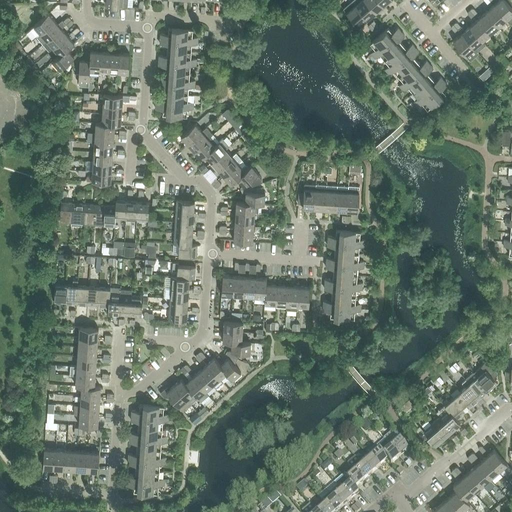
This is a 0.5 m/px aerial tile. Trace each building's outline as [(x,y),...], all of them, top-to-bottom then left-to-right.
[(364,0),(359,0),(354,5),(367,19),(375,12),(364,0)] [(378,0),(364,0),(375,12),(383,5),(378,0)] [(499,0),(494,5),(507,19),(510,24),(511,22),(511,7),(505,0),(499,0)] [(367,19),(354,5),(351,1),(343,9),(358,27),(367,19)] [(494,5),(486,12),(498,26),(507,19),(494,5)] [(486,12),(477,19),(490,33),(498,26),(486,12)] [(29,29),(36,37),(55,20),(48,13),(29,29)] [(477,19),(469,26),(482,40),(490,33),(477,19)] [(55,20),(36,37),(42,44),(61,28),(66,24),(63,21),(62,20),(58,24),(55,20)] [(371,30),(374,30),(377,27),(377,24),(374,20),(367,26),(371,30)] [(461,27),(458,30),(461,33),(477,52),(486,45),(482,40),(469,26),(465,30),(462,26),(461,27)] [(49,51),(53,47),(68,35),(61,28),(42,44),(49,51)] [(160,33),(160,38),(180,40),(180,28),(168,28),(167,37),(165,37),(165,34),(160,33)] [(180,28),(180,40),(198,41),(198,37),(192,37),(193,29),(180,28)] [(388,28),(378,36),(386,44),(401,31),(398,28),(394,31),(396,34),(394,35),(388,28)] [(386,44),(393,53),(402,44),(396,37),(398,36),(400,38),(404,35),(401,31),(386,44)] [(477,52),(461,33),(452,41),(470,61),(479,54),(477,52)] [(53,47),(59,55),(60,55),(67,49),(74,43),(68,35),(53,47)] [(370,53),(373,56),(386,44),(378,36),(369,44),(374,49),(370,53)] [(167,40),(167,50),(179,50),(180,40),(160,38),(160,43),(165,44),(165,40),(167,40)] [(180,40),(179,50),(191,51),(192,44),(197,44),(198,41),(180,40)] [(19,44),(14,48),(18,53),(22,49),(19,44)] [(379,55),(384,60),(393,53),(386,44),(373,56),(375,58),(379,55)] [(393,53),(400,61),(415,47),(412,44),(408,47),(410,50),(409,51),(402,44),(393,53)] [(400,61),(407,69),(417,61),(410,54),(412,52),(415,55),(418,51),(415,47),(400,61)] [(22,49),(18,53),(22,56),(23,58),(27,54),(22,49)] [(67,62),(73,65),(78,54),(77,54),(74,56),(67,49),(60,55),(59,55),(52,61),(59,69),(67,62)] [(90,50),(90,60),(89,70),(99,70),(100,51),(90,50)] [(159,55),(159,60),(178,61),(179,50),(167,50),(166,59),(164,59),(164,55),(159,55)] [(179,50),(178,61),(196,63),(196,59),(191,58),(191,51),(179,50)] [(110,52),(100,51),(99,70),(109,71),(110,52)] [(120,53),(110,52),(109,71),(118,72),(120,53)] [(130,54),(120,53),(118,72),(128,72),(130,54)] [(384,69),(387,72),(400,61),(393,53),(384,60),(388,66),(384,69)] [(78,54),(73,65),(79,68),(78,86),(88,87),(89,70),(90,60),(80,59),(80,55),(78,54)] [(504,55),(498,60),(503,65),(504,67),(510,62),(504,55)] [(29,56),(25,60),(28,63),(31,67),(35,64),(29,56)] [(166,62),(165,71),(177,72),(178,61),(159,60),(158,65),(163,66),(163,62),(166,62)] [(407,69),(414,77),(429,64),(426,60),(422,63),(425,66),(423,68),(417,61),(407,69)] [(178,61),(177,72),(190,73),(190,66),(196,66),(196,63),(178,61)] [(393,71),(398,77),(407,69),(400,61),(387,72),(389,75),(393,71)] [(494,62),(489,66),(490,67),(494,71),(499,67),(495,63),(494,62)] [(35,64),(31,67),(33,70),(36,73),(37,74),(41,71),(35,64)] [(414,77),(421,85),(431,77),(425,70),(426,68),(429,71),(433,68),(429,64),(414,77)] [(490,67),(479,77),(483,81),(494,71),(490,67)] [(399,86),(401,89),(414,77),(407,69),(398,77),(403,82),(399,86)] [(157,77),(157,82),(177,83),(177,72),(165,71),(164,81),(162,81),(162,77),(157,77)] [(177,72),(177,83),(195,84),(195,81),(189,80),(190,73),(177,72)] [(421,85),(429,93),(444,80),(440,76),(436,80),(439,82),(437,84),(431,77),(421,85)] [(407,87),(412,93),(421,85),(414,77),(401,89),(403,91),(407,87)] [(444,80),(429,93),(436,102),(445,94),(439,86),(440,84),(443,87),(447,84),(444,80)] [(164,83),(164,93),(176,94),(177,83),(157,82),(157,87),(162,87),(162,83),(164,83)] [(177,83),(176,94),(188,95),(189,87),(194,88),(195,84),(177,83)] [(413,102),(415,105),(429,93),(421,85),(412,93),(417,98),(413,102)] [(104,93),(103,103),(122,105),(122,100),(128,101),(129,99),(130,95),(127,95),(123,95),(104,93)] [(156,98),(156,103),(175,105),(176,94),(164,93),(163,102),(161,102),(161,98),(156,98)] [(429,93),(415,105),(417,107),(422,104),(427,110),(436,102),(429,93)] [(176,94),(175,105),(193,106),(193,102),(188,102),(188,95),(176,94)] [(103,103),(102,113),(121,114),(122,105),(103,103)] [(162,115),(174,116),(175,105),(156,103),(155,108),(160,108),(161,105),(163,105),(162,115)] [(175,105),(174,116),(187,117),(187,109),(193,109),(193,106),(175,105)] [(228,108),(222,113),(229,121),(235,115),(232,113),(228,108)] [(102,113),(102,122),(115,124),(121,125),(121,114),(102,113)] [(235,115),(229,121),(235,128),(241,122),(237,118),(235,116),(235,115)] [(96,122),(95,133),(114,134),(115,124),(102,122),(96,122)] [(180,136),(187,144),(201,131),(195,123),(192,126),(189,122),(185,126),(188,129),(180,136)] [(241,122),(235,128),(242,135),(245,133),(248,130),(244,126),(242,124),(241,122)] [(201,131),(187,144),(193,151),(208,138),(213,134),(206,127),(205,128),(202,131),(201,131)] [(502,130),(502,144),(503,145),(509,145),(510,131),(504,130),(502,130)] [(95,133),(94,142),(113,144),(114,134),(95,133)] [(208,138),(193,151),(200,158),(204,154),(219,141),(213,134),(208,138)] [(211,162),(226,149),(229,146),(223,138),(219,141),(204,154),(211,162)] [(94,142),(94,152),(113,153),(113,144),(94,142)] [(211,162),(217,169),(232,156),(226,149),(211,162)] [(94,152),(93,161),(112,162),(113,153),(94,152)] [(217,169),(223,176),(242,160),(236,153),(232,156),(217,169)] [(230,184),(237,178),(244,171),(248,167),(242,160),(223,176),(230,184)] [(93,161),(92,171),(111,172),(112,162),(93,161)] [(244,171),(237,178),(243,185),(240,188),(241,190),(253,186),(252,184),(262,181),(261,178),(257,173),(258,173),(251,165),(248,167),(244,171)] [(87,176),(87,180),(92,181),(111,182),(111,172),(92,171),(92,177),(87,176)] [(303,204),(303,207),(314,208),(315,189),(315,186),(315,185),(304,184),(304,185),(304,192),(303,198),(303,204)] [(315,189),(314,208),(325,209),(326,190),(326,185),(315,185),(315,186),(315,189)] [(326,190),(325,209),(335,210),(337,191),(337,186),(326,185),(326,190)] [(253,186),(241,190),(241,192),(245,192),(245,201),(255,202),(255,203),(261,203),(264,204),(264,193),(261,188),(254,191),(253,186)] [(337,191),(335,210),(346,211),(347,191),(348,187),(337,186),(337,191)] [(347,191),(346,211),(357,211),(358,192),(358,188),(348,187),(347,191)] [(176,199),(175,210),(193,212),(194,201),(176,199)] [(116,200),(115,206),(116,206),(115,218),(126,219),(128,201),(116,200)] [(138,201),(128,201),(126,219),(137,219),(138,201)] [(149,202),(138,201),(137,219),(148,220),(149,202)] [(235,211),(254,212),(261,213),(261,203),(255,203),(255,202),(245,201),(236,201),(235,211)] [(60,220),(71,220),(72,203),(61,202),(60,220)] [(71,220),(82,221),(83,203),(72,203),(71,220)] [(82,221),(93,222),(94,204),(83,203),(82,221)] [(93,222),(104,223),(105,205),(94,204),(93,222)] [(105,205),(104,223),(115,224),(115,218),(116,206),(115,206),(105,205)] [(175,210),(175,221),(192,222),(193,212),(175,210)] [(235,211),(234,221),(254,222),(254,212),(235,211)] [(175,221),(174,232),(192,233),(192,222),(175,221)] [(234,221),(234,230),(253,232),(254,222),(234,221)] [(253,232),(234,230),(233,240),(252,241),(253,232)] [(328,236),(327,240),(347,242),(348,231),(335,230),(335,240),(332,240),(332,236),(328,236)] [(348,231),(347,242),(365,243),(365,240),(359,239),(360,232),(348,231)] [(173,243),(179,244),(191,245),(191,244),(192,233),(174,232),(173,243)] [(334,243),(334,252),(346,252),(347,242),(327,240),(327,246),(332,246),(332,242),(334,243)] [(347,242),(346,252),(359,253),(359,246),(365,246),(365,243),(347,242)] [(148,257),(155,257),(156,245),(146,244),(145,251),(145,252),(148,252),(148,257)] [(191,245),(179,244),(178,255),(196,256),(197,244),(191,244),(191,245)] [(134,256),(135,247),(124,246),(124,255),(134,256)] [(326,257),(326,262),(346,263),(346,252),(334,252),(333,261),(331,261),(331,257),(326,257)] [(346,252),(346,263),(363,264),(364,261),(358,261),(359,253),(346,252)] [(333,264),(333,273),(345,274),(346,263),(326,262),(326,267),(331,267),(331,264),(333,264)] [(177,270),(177,276),(177,277),(189,278),(195,278),(195,266),(178,265),(178,263),(172,263),(172,270),(177,270)] [(346,263),(345,274),(357,275),(358,268),(363,268),(363,264),(346,263)] [(325,279),(325,284),(344,285),(345,274),(333,273),(332,283),(330,283),(330,279),(325,279)] [(345,274),(344,285),(362,286),(362,283),(357,283),(357,275),(345,274)] [(221,294),(233,294),(234,275),(223,275),(221,294)] [(233,294),(243,295),(245,276),(234,275),(233,294)] [(171,276),(170,287),(189,289),(189,278),(177,277),(177,276),(171,276)] [(243,295),(254,296),(256,277),(245,276),(243,295)] [(254,296),(265,297),(266,284),(267,284),(267,278),(256,277),(254,296)] [(67,284),(65,302),(76,303),(77,285),(78,280),(72,280),(72,285),(67,284)] [(54,301),(65,302),(67,284),(55,283),(54,301)] [(265,303),(276,304),(278,285),(267,284),(266,284),(265,297),(265,303)] [(332,286),(331,295),(344,296),(344,285),(325,284),(324,289),(329,289),(330,285),(332,286)] [(76,303),(87,304),(88,286),(77,285),(76,303)] [(276,304),(287,304),(288,286),(278,285),(276,304)] [(344,285),(344,296),(356,296),(356,290),(362,290),(362,286),(344,285)] [(87,304),(98,305),(99,287),(88,286),(87,304)] [(288,286),(287,304),(286,310),(297,311),(297,305),(299,286),(288,286)] [(310,287),(299,286),(297,305),(309,306),(310,287)] [(98,305),(108,306),(109,293),(110,293),(110,287),(99,287),(98,305)] [(170,287),(170,298),(188,299),(189,289),(170,287)] [(130,313),(131,294),(132,290),(121,289),(121,294),(119,312),(130,313)] [(108,311),(119,312),(121,294),(110,293),(109,293),(108,306),(108,311)] [(131,294),(130,313),(141,313),(143,295),(131,294)] [(324,300),(323,305),(343,306),(344,296),(331,295),(331,304),(328,304),(329,301),(324,300)] [(344,296),(343,306),(361,308),(361,305),(356,304),(356,296),(344,296)] [(170,298),(169,309),(187,310),(188,299),(170,298)] [(330,317),(342,318),(343,306),(323,305),(323,311),(328,311),(328,307),(331,307),(330,317)] [(343,306),(342,318),(354,318),(355,311),(361,312),(361,308),(343,306)] [(187,310),(169,309),(168,320),(186,321),(187,310)] [(224,320),(223,331),(242,332),(243,322),(224,320)] [(79,326),(79,337),(98,338),(99,328),(79,326)] [(222,341),(231,341),(242,342),(242,341),(242,332),(223,331),(222,341)] [(79,337),(78,346),(97,347),(98,338),(79,337)] [(227,351),(227,353),(238,358),(240,352),(250,352),(251,342),(242,341),(242,342),(231,341),(231,351),(227,351)] [(78,346),(77,356),(97,357),(97,347),(78,346)] [(221,364),(220,364),(227,372),(233,379),(241,372),(235,364),(238,358),(227,353),(226,354),(228,357),(221,364)] [(77,356),(77,365),(96,367),(97,357),(77,356)] [(215,357),(207,364),(220,378),(227,372),(220,364),(215,357)] [(473,371),(473,372),(477,376),(489,390),(498,382),(493,377),(497,373),(494,369),(486,360),(480,365),(481,366),(474,372),(473,371)] [(207,364),(200,370),(212,384),(220,378),(207,364)] [(77,365),(76,375),(95,376),(96,367),(77,365)] [(200,370),(193,376),(205,391),(212,384),(200,370)] [(473,372),(465,379),(469,383),(481,397),(489,390),(477,376),(473,372)] [(76,385),(82,386),(82,385),(95,386),(95,376),(76,375),(76,385)] [(185,382),(185,383),(194,393),(198,397),(201,401),(209,395),(205,391),(193,376),(185,383),(185,382)] [(181,378),(174,384),(187,399),(194,393),(185,383),(185,382),(181,378)] [(465,386),(461,390),(473,404),(481,397),(469,383),(465,379),(462,383),(465,386)] [(166,388),(161,392),(165,397),(170,397),(171,396),(184,411),(191,404),(187,399),(174,384),(167,390),(166,388)] [(82,386),(81,395),(100,397),(101,386),(95,386),(82,385),(82,386)] [(427,386),(419,393),(424,398),(432,391),(427,386)] [(461,390),(452,398),(464,411),(473,404),(461,390)] [(81,395),(81,405),(99,406),(100,397),(81,395)] [(452,398),(444,405),(456,418),(464,411),(452,398)] [(408,403),(400,411),(405,416),(414,408),(409,403),(408,403)] [(74,414),(80,414),(99,415),(99,406),(81,405),(75,404),(74,414)] [(131,410),(131,415),(151,416),(151,405),(139,404),(139,414),(136,414),(136,410),(131,410)] [(151,405),(151,416),(169,417),(169,414),(163,413),(164,406),(151,405)] [(205,405),(198,412),(199,413),(203,417),(209,411),(205,405)] [(436,412),(439,416),(451,430),(460,422),(456,418),(444,405),(436,412)] [(198,412),(190,418),(195,424),(203,417),(199,413),(198,412)] [(99,415),(80,414),(79,424),(98,426),(99,415)] [(138,417),(138,426),(150,427),(151,416),(131,415),(131,420),(135,420),(136,417),(138,417)] [(151,416),(150,427),(162,428),(163,420),(168,421),(169,417),(151,416)] [(439,416),(431,423),(443,437),(451,430),(439,416)] [(360,424),(359,424),(365,431),(371,426),(365,419),(362,422),(360,424)] [(428,419),(422,425),(425,429),(423,430),(430,438),(435,444),(443,437),(431,423),(428,419)] [(130,431),(129,436),(149,438),(150,427),(138,426),(137,436),(134,435),(135,432),(130,431)] [(150,427),(149,438),(167,439),(167,435),(162,435),(162,428),(150,427)] [(383,439),(384,440),(399,457),(408,450),(396,436),(395,437),(391,432),(383,439)] [(137,439),(136,448),(149,449),(149,438),(129,436),(129,442),(134,442),(134,438),(137,439)] [(149,438),(149,449),(161,449),(161,442),(167,442),(167,439),(149,438)] [(384,440),(376,447),(387,460),(390,465),(399,457),(384,440)] [(375,447),(367,454),(378,468),(387,460),(376,447),(375,447)] [(43,467),(54,468),(55,449),(44,448),(43,467)] [(128,453),(128,458),(148,459),(149,449),(136,448),(136,457),(133,457),(133,453),(128,453)] [(54,468),(65,469),(66,450),(55,449),(54,468)] [(149,449),(148,459),(166,461),(166,457),(161,457),(161,449),(149,449)] [(494,449),(486,456),(498,471),(507,463),(505,461),(494,449)] [(65,469),(76,469),(77,450),(66,450),(65,469)] [(76,469),(86,470),(88,451),(77,450),(76,469)] [(88,451),(86,470),(98,471),(99,452),(88,451)] [(367,454),(359,461),(370,475),(378,468),(367,454)] [(486,456),(478,463),(490,478),(498,471),(486,456)] [(347,464),(351,468),(363,481),(370,475),(359,461),(355,457),(347,464)] [(135,460),(135,469),(147,470),(148,459),(128,458),(128,463),(133,464),(133,460),(135,460)] [(148,459),(147,470),(160,471),(160,463),(166,464),(166,461),(148,459)] [(323,465),(320,467),(325,472),(333,465),(328,460),(325,463),(323,465)] [(478,463),(470,471),(482,485),(490,478),(478,463)] [(342,476),(346,480),(347,480),(354,489),(363,481),(351,468),(342,476)] [(127,475),(127,480),(147,481),(147,470),(135,469),(134,479),(132,479),(132,475),(127,475)] [(147,470),(147,481),(164,482),(165,479),(165,478),(159,478),(160,471),(147,470)] [(470,471),(461,478),(474,492),(482,485),(470,471)] [(334,483),(338,487),(349,500),(358,493),(354,489),(347,480),(346,480),(342,476),(334,483)] [(453,485),(457,490),(465,500),(466,499),(474,492),(461,478),(453,485)] [(134,491),(146,492),(147,481),(127,480),(126,485),(131,485),(131,481),(134,481),(134,491)] [(147,481),(146,492),(158,493),(159,485),(164,486),(164,482),(147,481)] [(338,487),(330,494),(341,508),(349,500),(338,487)] [(457,490),(448,497),(461,511),(470,504),(466,499),(465,500),(457,490)] [(276,492),(267,499),(272,505),(281,498),(276,492)] [(330,494),(321,501),(330,511),(336,511),(341,508),(330,494)] [(448,497),(440,504),(447,511),(459,511),(461,511),(448,497)] [(330,511),(321,501),(313,508),(316,511),(330,511)]
